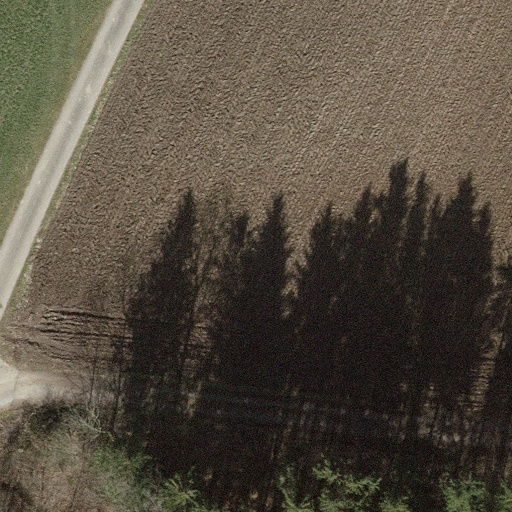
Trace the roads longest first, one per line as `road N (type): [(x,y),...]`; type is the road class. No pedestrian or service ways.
road 1 (track): [(0,381),(511,437)]
road 2 (track): [(0,291),(132,0)]
